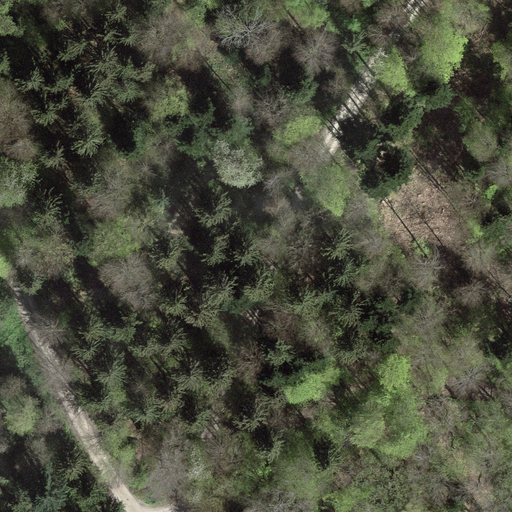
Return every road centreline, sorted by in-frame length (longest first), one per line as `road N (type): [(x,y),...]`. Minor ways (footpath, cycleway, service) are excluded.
road 1 (track): [(414,0),(310,179),(225,380),(181,511)]
road 2 (track): [(220,511),(291,428),(345,394),(405,382),(511,395)]
road 3 (track): [(0,232),(85,431),(139,511)]
